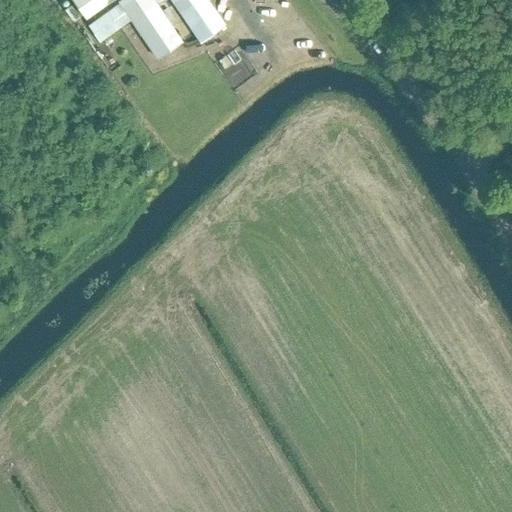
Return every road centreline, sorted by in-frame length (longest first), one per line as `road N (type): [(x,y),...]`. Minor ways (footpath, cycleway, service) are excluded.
road 1 (unclassified): [(462,168),(416,93),(330,0)]
road 2 (track): [(0,335),(45,290),(0,231)]
